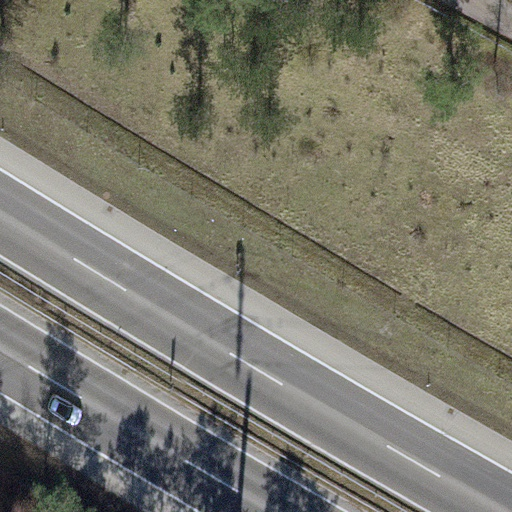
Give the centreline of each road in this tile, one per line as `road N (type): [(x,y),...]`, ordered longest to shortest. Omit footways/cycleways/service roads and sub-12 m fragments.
road 1 (motorway): [(507,511),(0,210)]
road 2 (motorway): [(0,344),(275,511)]
